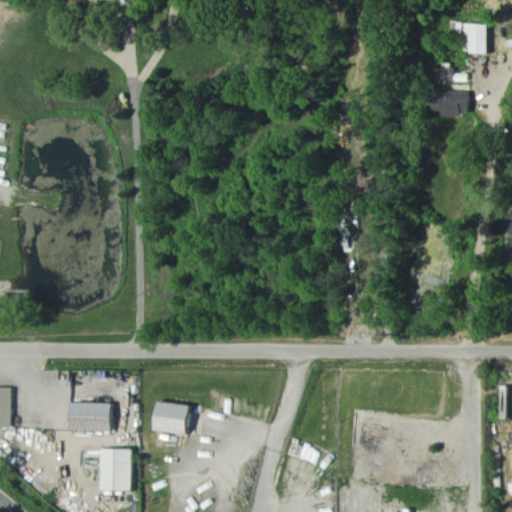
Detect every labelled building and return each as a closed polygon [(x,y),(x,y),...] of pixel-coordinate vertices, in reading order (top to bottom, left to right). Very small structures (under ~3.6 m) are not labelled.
[(491,26),(466,26),(466,35),(473,35),(473,55),(491,55),(491,26)] [(472,116),(470,92),(445,93),(446,118),(472,116)] [(18,390),(0,389),(0,429),(17,430),(18,390)] [(118,405),(77,405),(76,433),(118,433),(118,405)] [(196,436),(197,407),(165,405),(163,434),(196,436)] [(138,493),(139,452),(107,451),(106,493),(138,493)]
